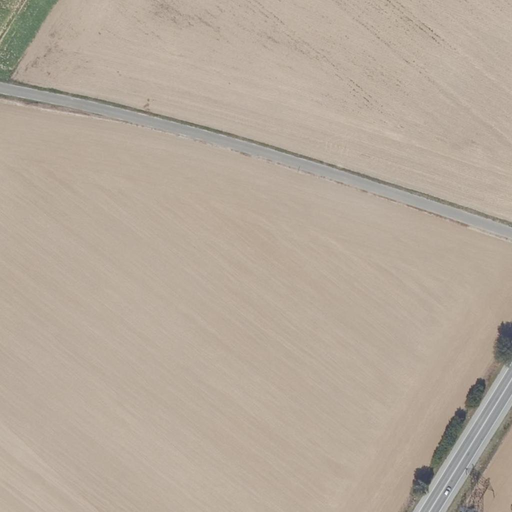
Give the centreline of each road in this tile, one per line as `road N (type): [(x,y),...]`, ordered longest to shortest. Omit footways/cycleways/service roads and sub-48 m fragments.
road 1 (unclassified): [(0,89),(328,172),(511,233)]
road 2 (secondary): [(511,380),(429,511)]
